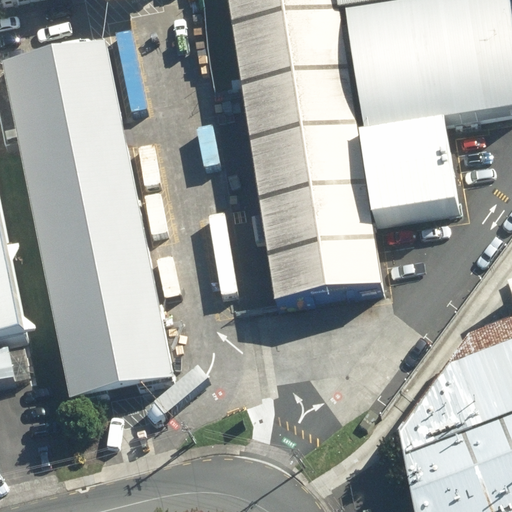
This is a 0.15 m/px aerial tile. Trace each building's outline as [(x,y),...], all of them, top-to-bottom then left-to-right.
[(0,0),(0,9),(55,0),(0,0)] [(511,0),(221,0),(276,310),(384,299),(376,229),(472,220),(455,131),(511,119),(511,15),(510,4),(511,3),(511,0)] [(205,35),(149,43),(162,127),(217,119),(205,35)] [(95,60),(0,79),(0,167),(50,416),(162,394),(95,60)] [(227,217),(193,223),(209,306),(242,300),(227,217)] [(400,441),(414,511),(511,511),(511,327),(471,341),(400,441)]
